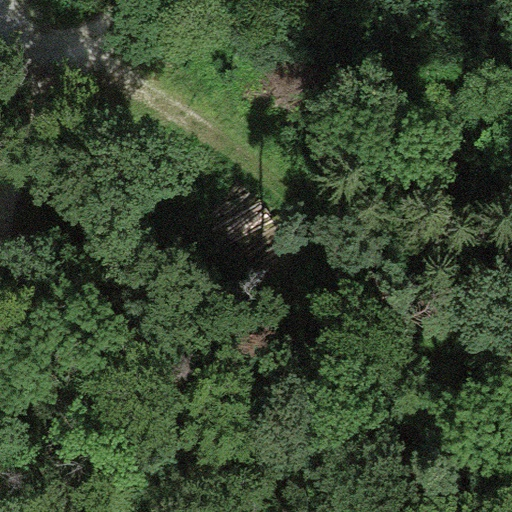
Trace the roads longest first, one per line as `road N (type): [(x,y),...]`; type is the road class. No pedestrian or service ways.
road 1 (track): [(82,36),(255,181),(412,350),(511,476)]
road 2 (track): [(0,77),(82,36),(116,0)]
